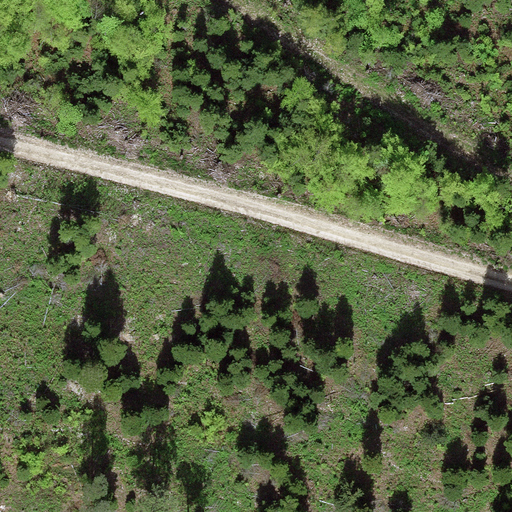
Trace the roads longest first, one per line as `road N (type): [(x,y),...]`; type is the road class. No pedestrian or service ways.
road 1 (track): [(511,285),(213,192),(0,146)]
road 2 (track): [(234,0),(511,179)]
